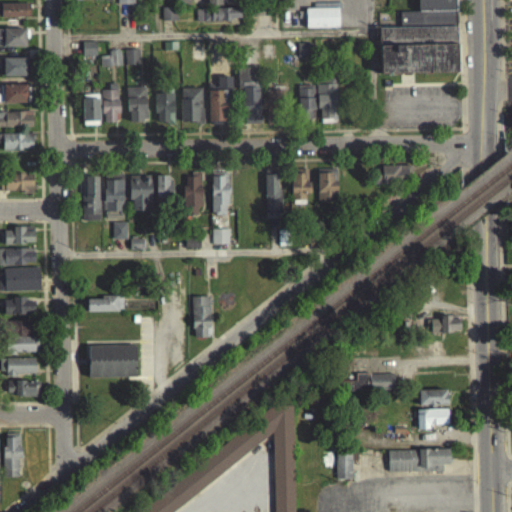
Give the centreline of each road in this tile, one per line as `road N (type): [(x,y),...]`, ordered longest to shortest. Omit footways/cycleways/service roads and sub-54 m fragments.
road 1 (residential): [(481,140),(14,511)]
road 2 (residential): [(55,0),(67,469)]
road 3 (residential): [(481,140),(57,147)]
road 4 (tertiary): [(484,248),(492,511)]
road 5 (tertiary): [(479,0),(481,140)]
